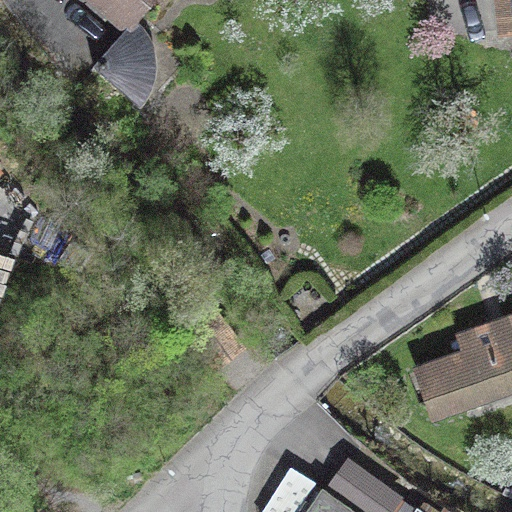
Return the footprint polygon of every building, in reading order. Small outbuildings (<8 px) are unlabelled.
[(96,0),(129,29),(154,0),(96,0)] [(240,349),(203,302),(177,322),(215,370),(240,349)] [(420,368),(437,415),(511,387),(511,318),(468,333),(473,349),(420,368)] [(349,462),(330,488),(362,511),(386,511),(397,498),(349,462)] [(354,511),(321,488),(304,511),(354,511)]
